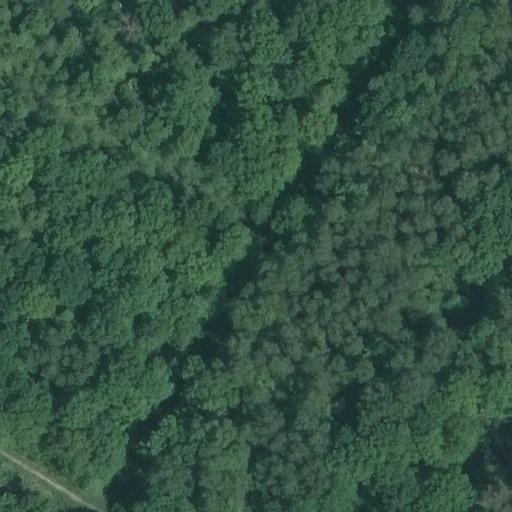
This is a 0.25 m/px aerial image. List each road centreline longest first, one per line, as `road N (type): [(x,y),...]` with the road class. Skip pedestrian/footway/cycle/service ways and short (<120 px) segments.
road 1 (track): [(108,511),(180,429),(268,245),(407,12)]
road 2 (track): [(0,77),(268,245)]
road 3 (track): [(511,432),(411,511)]
road 4 (track): [(0,446),(105,511)]
